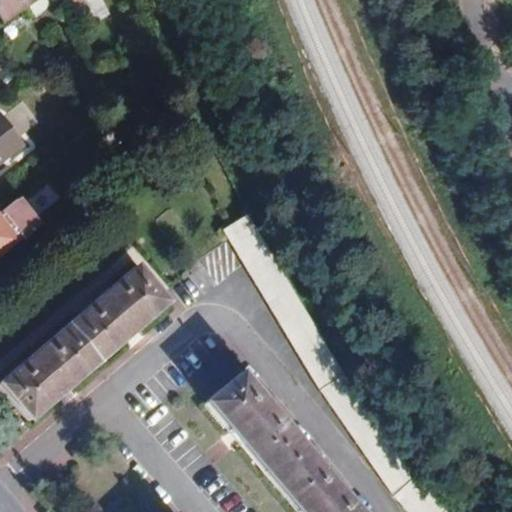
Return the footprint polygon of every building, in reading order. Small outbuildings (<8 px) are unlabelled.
[(0,0),(0,13),(5,21),(33,0),(0,0)] [(0,112),(0,156),(21,141),(0,112)] [(39,220),(34,215),(22,199),(17,192),(1,205),(5,210),(0,214),(0,249),(14,239),(11,235),(18,227),(22,234),(39,220)] [(22,199),(34,215),(42,208),(30,193),(22,199)] [(389,432),(262,227),(234,247),(379,474),(410,511),(453,511),(437,493),(389,432)] [(134,266),(0,381),(0,394),(27,425),(61,395),(131,335),(166,305),(134,266)] [(298,511),(358,511),(239,373),(205,401),(237,439),(298,511)]
